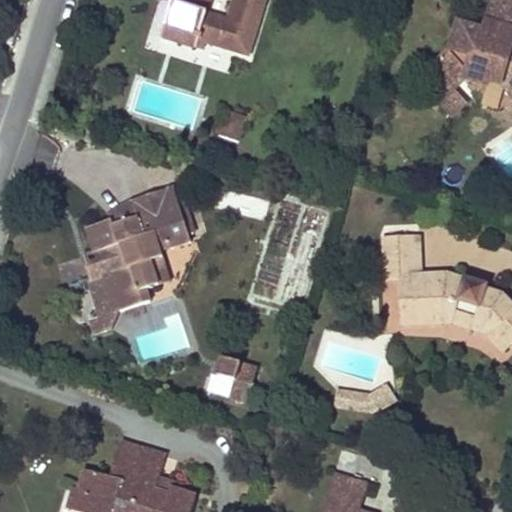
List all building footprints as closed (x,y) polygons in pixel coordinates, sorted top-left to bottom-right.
[(188,0),(188,2),(182,0),(175,0),(172,14),(167,31),(202,41),(204,33),(253,48),(267,0),(188,0)] [(490,86),(490,83),(491,81),(510,87),(511,88),(511,0),(495,0),(485,34),(461,24),(453,50),(433,72),(448,87),(455,94),(468,79),(490,86)] [(457,117),(468,105),(455,94),(448,87),(437,98),(457,117)] [(249,123),(228,117),(223,136),(244,142),(249,123)] [(113,221),(87,229),(95,255),(101,253),(108,275),(93,280),(89,281),(100,318),(91,321),(95,335),(112,329),(120,313),(151,303),(148,291),(160,287),(152,263),(164,259),(162,254),(160,246),(169,243),(172,250),(192,244),(189,234),(180,205),(174,189),(132,202),(137,220),(115,227),(113,221)] [(196,232),(187,203),(180,205),(189,234),(196,232)] [(511,308),(503,297),(493,294),(484,291),(484,287),(448,276),(420,277),(419,239),(387,240),(388,281),(400,281),(402,327),(456,325),(485,334),(497,329),(510,345),(511,343),(511,308)] [(172,250),(169,243),(160,246),(162,254),(172,250)] [(108,275),(101,253),(95,255),(86,258),(93,280),(108,275)] [(171,283),(164,259),(152,263),(160,287),(171,283)] [(497,329),(485,334),(500,353),(510,345),(497,329)] [(258,371),(224,361),(218,379),(235,384),(229,398),(249,404),(258,371)] [(396,402),(385,384),(368,396),(378,413),(396,402)] [(169,453),(123,439),(117,458),(131,463),(135,449),(167,459),(169,453)] [(80,488),(90,491),(84,511),(86,511),(192,511),(197,497),(172,490),(171,495),(157,491),(161,479),(167,459),(135,449),(131,463),(117,458),(114,470),(88,462),(80,488)] [(360,511),(368,486),(334,476),(323,511),(360,511)] [(171,495),(172,490),(174,483),(161,479),(157,491),(171,495)] [(90,491),(80,488),(75,486),(68,507),(84,511),(90,491)]
